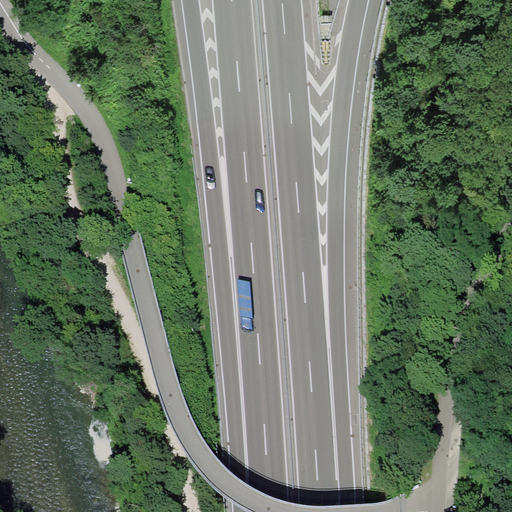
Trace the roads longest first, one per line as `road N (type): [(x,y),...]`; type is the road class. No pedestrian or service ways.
road 1 (motorway): [(332,511),(343,472),(332,287),(347,81),(367,0)]
road 2 (motorway): [(183,0),(240,511)]
road 3 (motorway): [(321,511),(284,0)]
road 4 (motorway): [(234,0),(268,511)]
